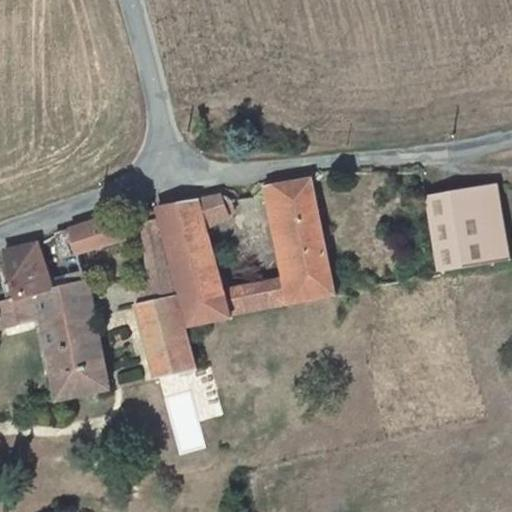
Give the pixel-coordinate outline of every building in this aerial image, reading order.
[(309,180),(266,187),(267,192),(292,276),(300,302),(341,294),(309,180)] [(477,185),(494,256),(511,251),(511,241),(496,180),(477,185)] [(477,185),(428,197),(446,270),(494,256),(477,185)] [(227,210),(225,200),(224,194),(196,200),(200,218),(227,210)] [(196,200),(161,207),(162,215),(200,360),(220,355),(214,323),(234,320),(233,314),(226,289),(208,226),(203,226),(200,218),(196,200)] [(114,214),(71,228),(77,252),(127,239),(124,225),(118,226),(114,214)] [(175,296),(155,217),(140,220),(152,301),(175,296)] [(77,252),(71,228),(54,237),(59,257),(77,252)] [(0,284),(5,299),(14,297),(85,283),(83,275),(47,282),(38,246),(1,252),(9,281),(0,284)] [(233,314),(259,309),(300,302),(292,276),(226,289),(233,314)] [(110,389),(85,283),(14,297),(0,300),(0,329),(39,321),(42,328),(61,399),(110,389)] [(193,371),(175,296),(152,301),(135,304),(153,380),(193,371)] [(269,381),(266,368),(228,376),(231,388),(269,381)]
